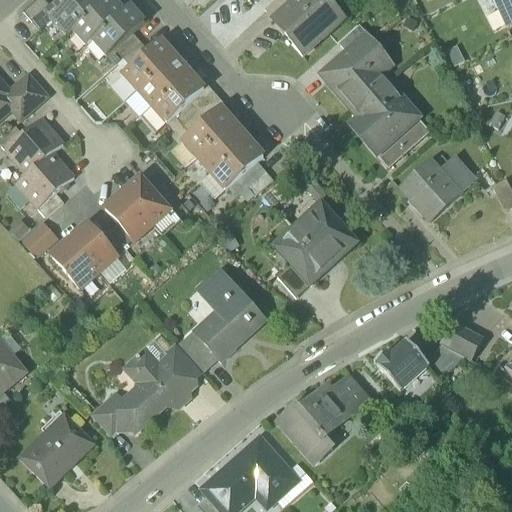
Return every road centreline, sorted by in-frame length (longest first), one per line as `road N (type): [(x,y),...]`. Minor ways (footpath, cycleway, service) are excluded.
road 1 (residential): [(511,265),(393,315),(291,380),(125,511)]
road 2 (residential): [(107,156),(0,28)]
road 3 (residential): [(157,0),(232,79),(280,104)]
